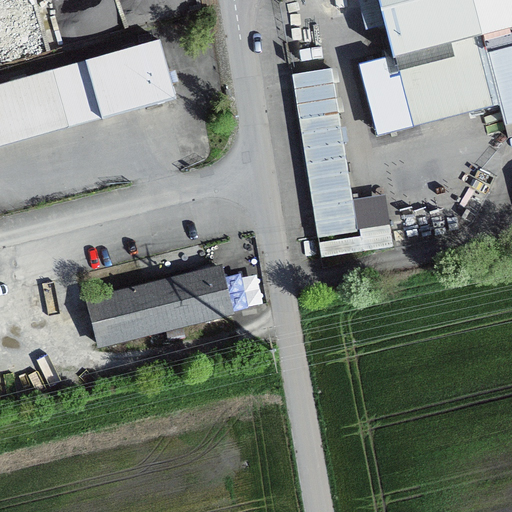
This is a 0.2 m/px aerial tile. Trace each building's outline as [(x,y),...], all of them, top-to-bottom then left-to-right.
[(413,130),(499,108),(471,0),(376,0),(393,64),(396,63),(413,130)] [(511,0),(471,0),(499,108),(507,139),(511,137),(511,0)] [(102,124),(177,103),(160,42),(0,86),(0,149),(101,122),(102,124)] [(291,76),(299,121),(321,260),(393,248),(385,197),(353,202),(332,70),(291,76)] [(233,318),(221,266),(85,299),(97,350),(233,318)]
